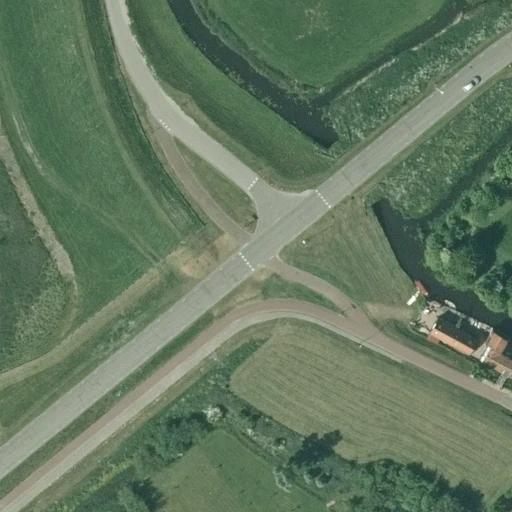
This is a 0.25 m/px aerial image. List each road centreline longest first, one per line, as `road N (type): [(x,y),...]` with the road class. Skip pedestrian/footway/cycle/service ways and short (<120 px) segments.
road 1 (unclassified): [(0,462),(292,222)]
road 2 (unclassified): [(292,222),(152,100),(126,55),(112,0)]
road 3 (unclassified): [(511,43),(292,222)]
